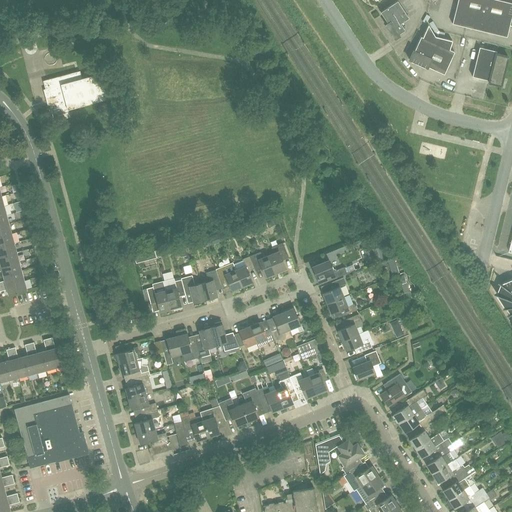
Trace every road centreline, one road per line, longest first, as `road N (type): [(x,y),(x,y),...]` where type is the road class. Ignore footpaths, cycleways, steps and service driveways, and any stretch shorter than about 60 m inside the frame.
road 1 (tertiary): [(86,347),(30,145),(0,98)]
road 2 (residential): [(355,402),(124,486)]
road 3 (unclassified): [(511,132),(428,110),(380,80),(324,0)]
road 4 (residential): [(229,310),(86,347)]
road 5 (tertiary): [(124,486),(86,347)]
road 6 (unclassified): [(483,269),(511,133)]
road 7 (residential): [(433,511),(355,402)]
road 8 (residential): [(355,402),(310,288)]
